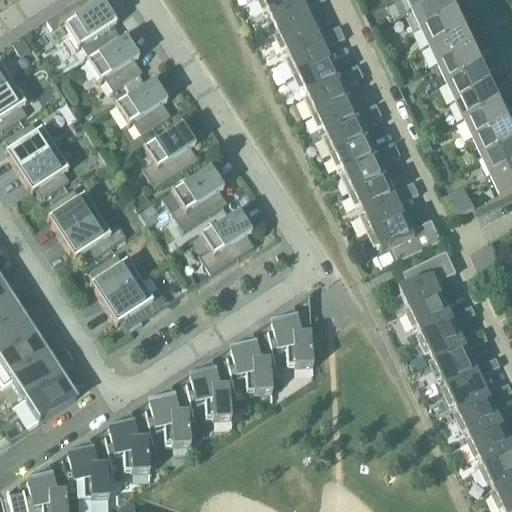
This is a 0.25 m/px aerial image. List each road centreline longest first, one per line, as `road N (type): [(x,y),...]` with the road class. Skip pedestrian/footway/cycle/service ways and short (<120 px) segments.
road 1 (residential): [(116,403),(318,271),(143,0)]
road 2 (residential): [(337,0),(458,248)]
road 3 (residential): [(116,403),(0,223)]
road 4 (residential): [(0,477),(116,403)]
road 5 (residential): [(458,248),(511,361)]
